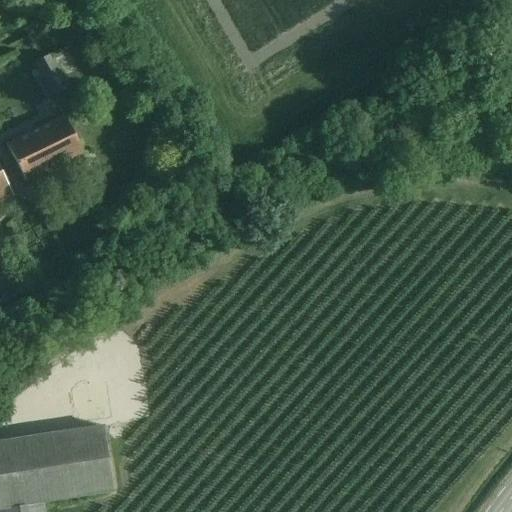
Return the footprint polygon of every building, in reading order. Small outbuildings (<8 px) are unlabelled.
[(34,23),(24,28),(30,40),(40,34),(34,23)] [(51,54),(35,62),(53,96),(69,87),(51,54)] [(511,66),(511,64),(498,72),(507,88),(511,84),(511,66)] [(83,153),(78,142),(65,115),(6,144),(25,182),(83,153)] [(0,174),(0,203),(11,197),(0,174)] [(64,432),(64,431),(0,441),(0,511),(43,511),(42,502),(75,497),(113,491),(103,426),(64,432)]
